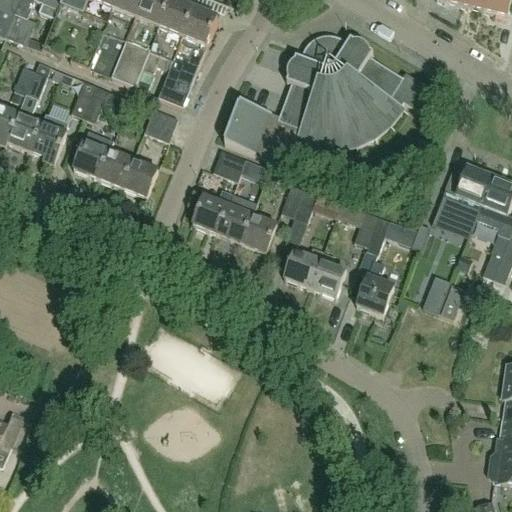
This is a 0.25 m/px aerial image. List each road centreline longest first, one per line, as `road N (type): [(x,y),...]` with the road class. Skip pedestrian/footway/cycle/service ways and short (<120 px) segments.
road 1 (residential): [(148,260),(394,407),(416,452),(426,511)]
road 2 (residential): [(148,260),(218,96),(279,0)]
road 3 (tertiary): [(511,93),(351,0)]
road 4 (residential): [(148,260),(0,200)]
